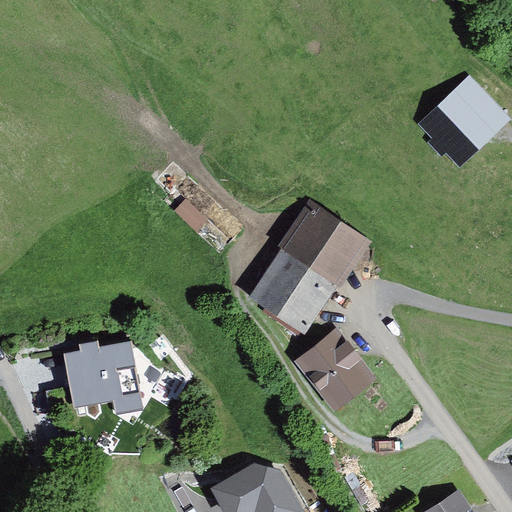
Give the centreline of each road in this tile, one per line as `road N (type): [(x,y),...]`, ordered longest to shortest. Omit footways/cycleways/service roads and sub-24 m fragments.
road 1 (track): [(170,152),(254,221),(237,293),(346,437),(399,445),(440,423)]
road 2 (unclassified): [(509,511),(432,413),(370,321),(367,304)]
road 3 (unclassified): [(77,511),(0,356)]
road 4 (track): [(367,304),(377,294),(406,296),(511,320)]
